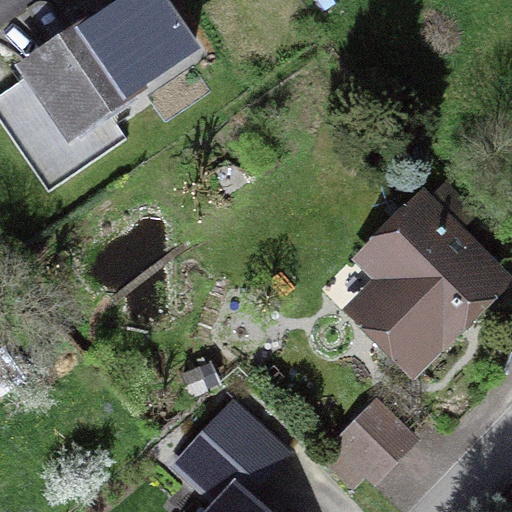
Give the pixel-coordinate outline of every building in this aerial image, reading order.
[(87,18),(18,65),(27,78),(0,96),(0,119),(49,191),(127,139),(110,115),(151,87),(148,84),(202,47),(170,0),(118,0),(89,20),(87,18)] [(372,279),(341,309),(415,382),(511,285),(511,273),(424,186),(352,259),(372,279)] [(366,478),(376,488),(422,439),(377,397),(331,444),(337,450),(325,462),(354,490),(366,478)] [(233,398),(170,468),(211,505),(235,479),(257,499),(297,455),(233,398)] [(211,505),(204,511),(271,511),(257,499),(235,479),(211,505)]
